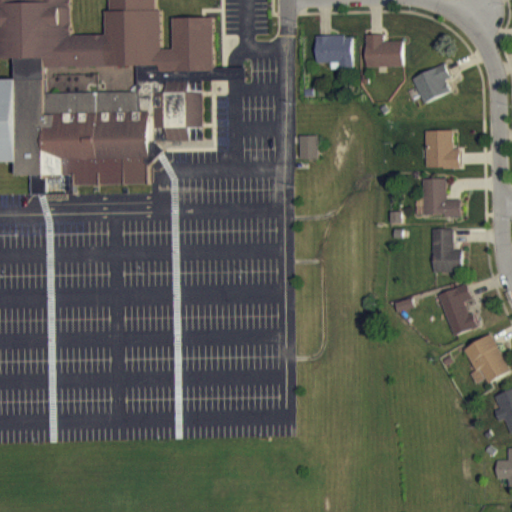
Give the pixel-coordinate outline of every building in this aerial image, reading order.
[(151,198),(151,180),(160,179),(160,152),(192,152),(192,138),(205,138),(205,91),(247,90),(247,78),(216,79),(215,28),(174,29),(175,60),(162,60),(161,7),(108,8),(109,45),(72,46),(71,0),(0,0),(0,69),(18,69),(18,90),(0,90),(0,172),(19,172),(20,187),(33,186),(34,200),(151,198)] [(368,78),(406,77),(405,52),(386,52),(386,45),(368,45),(368,78)] [(319,74),(333,74),(333,79),(355,78),(355,46),(318,47),(319,74)] [(453,102),(447,90),(452,88),(447,75),(414,88),(425,114),(453,102)] [(427,142),(428,179),(462,178),(462,159),(455,159),(455,141),(427,142)] [(302,170),(320,169),(320,146),(301,147),(302,170)] [(424,190),(425,227),(463,226),(463,210),(448,211),(448,189),(424,190)] [(455,240),(435,240),(435,283),(464,283),(464,260),(455,261),(455,240)] [(439,306),(455,347),(480,338),(474,323),(470,324),(466,312),(474,309),(468,294),(439,306)] [(465,360),(477,381),(471,384),(477,394),(487,389),(490,394),(511,382),(511,381),(492,345),(465,360)] [(511,444),(511,400),(496,407),(501,419),(496,421),(500,432),(506,430),(511,444)] [(498,490),(510,490),(510,499),(511,498),(511,458),(509,458),(509,471),(498,471),(498,490)]
